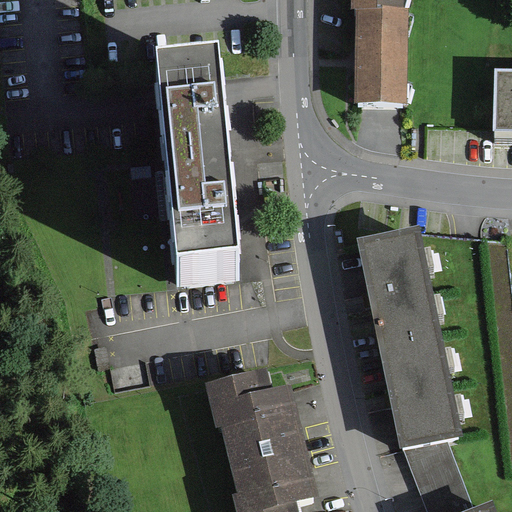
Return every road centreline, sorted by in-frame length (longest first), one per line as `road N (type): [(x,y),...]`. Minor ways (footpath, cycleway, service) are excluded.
road 1 (residential): [(300,167),(323,329),(369,511)]
road 2 (residential): [(511,193),(300,167)]
road 3 (residential): [(294,0),(300,167)]
